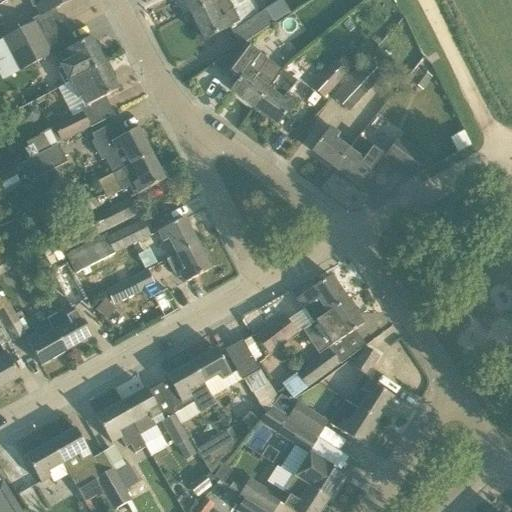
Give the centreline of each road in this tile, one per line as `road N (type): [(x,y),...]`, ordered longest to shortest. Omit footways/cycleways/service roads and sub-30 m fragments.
road 1 (residential): [(0,429),(254,285)]
road 2 (residential): [(354,237),(195,125)]
road 3 (track): [(511,145),(500,151),(422,0)]
road 4 (residential): [(453,389),(354,237)]
road 5 (residential): [(254,285),(197,158),(195,125)]
road 6 (residential): [(354,237),(500,151)]
road 7 (residential): [(447,511),(495,463),(453,389)]
road 8 (residential): [(195,125),(162,97),(113,0)]
road 9 (residential): [(377,511),(453,389)]
